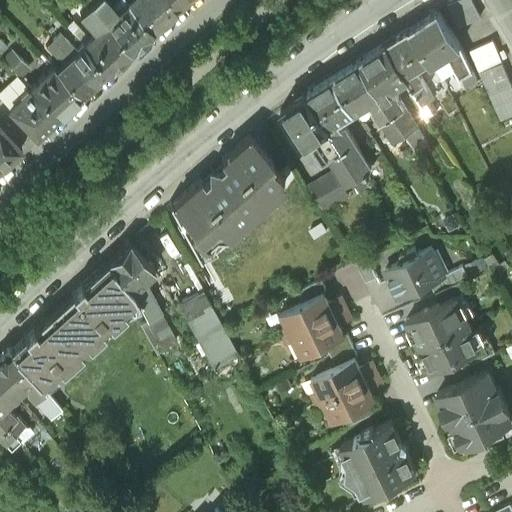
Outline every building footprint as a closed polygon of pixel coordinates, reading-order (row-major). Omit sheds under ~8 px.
[(137,0),(133,4),(153,26),(179,4),(175,0),(137,0)] [(448,0),(446,1),(457,24),(480,13),(474,0),(448,0)] [(133,4),(110,23),(131,47),(153,26),(133,4)] [(459,43),(437,8),(427,14),(427,15),(409,26),(429,57),(431,60),(446,51),(459,43)] [(110,23),(86,44),(107,68),(131,47),(110,23)] [(429,57),(409,26),(381,44),(403,78),(406,75),(417,92),(427,86),(414,66),(429,57)] [(107,68),(83,42),(69,55),(93,80),(107,68)] [(459,43),(446,51),(452,65),(443,71),(456,92),(475,78),(459,43)] [(403,78),(381,44),(358,58),(405,134),(414,147),(426,140),(396,92),(391,91),(388,87),(403,78)] [(28,65),(12,48),(2,59),(18,75),(28,65)] [(93,80),(69,55),(55,67),(80,92),(93,80)] [(405,134),(358,58),(333,74),(354,108),(360,105),(370,98),(372,103),(371,107),(393,141),(405,134)] [(511,113),(511,83),(502,61),(480,70),(501,118),(511,113)] [(55,67),(53,64),(29,86),(57,114),(81,92),(80,92),(55,67)] [(29,86),(17,74),(0,90),(0,91),(3,94),(1,96),(8,106),(36,133),(57,114),(29,86)] [(354,108),(333,74),(307,90),(359,173),(372,165),(346,124),(342,123),(339,118),(354,108)] [(417,92),(414,95),(421,105),(434,97),(427,86),(417,92)] [(359,173),(307,90),(281,107),(308,150),(317,145),(311,135),(319,130),(322,136),(321,140),(347,180),(359,173)] [(360,105),(354,108),(359,116),(364,112),(360,105)] [(0,125),(0,166),(20,147),(0,125)] [(249,132),(221,157),(223,160),(202,179),(200,176),(172,201),(173,203),(171,204),(170,201),(168,201),(199,257),(201,256),(200,255),(218,246),(216,242),(274,190),(277,193),(284,183),(283,182),(286,180),(280,173),(267,159),(270,156),(249,132)] [(334,168),(308,184),(323,207),(348,192),(334,168)] [(128,238),(106,258),(131,287),(139,302),(147,318),(148,317),(154,314),(160,311),(145,282),(140,278),(153,267),(128,238)] [(431,246),(418,252),(415,246),(400,253),(397,262),(385,268),(393,287),(399,284),(403,293),(417,286),(419,280),(425,283),(429,280),(445,273),(444,273),(431,246)] [(366,253),(355,259),(366,281),(377,275),(366,253)] [(71,290),(33,324),(32,324),(23,332),(23,333),(9,346),(33,373),(42,383),(81,348),(76,342),(83,336),(88,342),(125,309),(130,307),(139,302),(131,287),(106,258),(81,281),(80,281),(71,289),(71,290)] [(445,273),(429,280),(435,291),(435,292),(457,281),(468,275),(463,264),(444,273),(445,273)] [(321,278),(299,288),(304,299),(324,290),(326,289),(321,278)] [(457,281),(435,292),(440,302),(457,294),(457,296),(463,293),(457,281)] [(238,353),(202,287),(178,300),(214,366),(238,353)] [(304,299),(280,310),(287,325),(291,332),(347,305),(341,293),(328,300),(324,290),(304,299)] [(440,302),(406,318),(418,344),(469,320),(457,296),(457,294),(440,302)] [(347,305),(291,332),(294,339),(301,354),(325,342),(344,333),(340,323),(352,317),(347,305)] [(160,311),(154,314),(156,320),(162,317),(160,311)] [(164,346),(148,317),(147,318),(140,321),(156,350),(164,346)] [(469,320),(418,344),(430,369),(457,356),(481,345),(469,320)] [(287,325),(279,328),(283,336),(291,332),(287,325)] [(291,332),(283,336),(286,343),(294,339),(291,332)] [(344,333),(325,342),(330,353),(352,343),(347,332),(344,333)] [(481,345),(457,356),(462,367),(495,351),(490,341),(481,345)] [(352,343),(330,353),(335,364),(355,355),(357,354),(352,343)] [(9,346),(8,346),(0,353),(0,377),(13,392),(24,382),(27,388),(34,396),(45,387),(42,383),(33,373),(9,346)] [(335,364),(311,375),(318,390),(322,397),(378,370),(372,358),(359,364),(355,355),(335,364)] [(487,368),(461,381),(462,382),(455,386),(454,384),(437,392),(442,402),(440,403),(447,419),(449,418),(461,444),(465,442),(466,444),(488,433),(487,431),(511,420),(506,408),(508,407),(499,387),(497,388),(487,368)] [(378,370),(322,397),(325,404),(332,419),(345,413),(375,398),(371,388),(383,382),(378,370)] [(13,392),(0,377),(0,417),(5,423),(15,414),(8,406),(2,402),(13,392)] [(61,407),(45,387),(34,396),(46,410),(47,409),(51,415),(61,407)] [(318,390),(310,393),(314,401),(322,397),(318,390)] [(322,397),(314,401),(317,408),(325,404),(322,397)] [(375,398),(345,413),(350,423),(382,408),(377,397),(375,398)] [(24,424),(15,414),(5,423),(15,433),(24,424)] [(392,419),(375,427),(373,425),(361,431),(362,433),(340,443),(344,450),(346,456),(345,473),(359,482),(365,495),(387,484),(388,487),(400,481),(399,478),(416,470),(392,419)] [(5,423),(0,427),(0,436),(10,448),(20,439),(15,433),(5,423)] [(344,450),(308,468),(329,511),(365,495),(359,482),(345,473),(346,456),(344,450)] [(511,511),(511,506),(510,502),(490,511),(511,511)]
